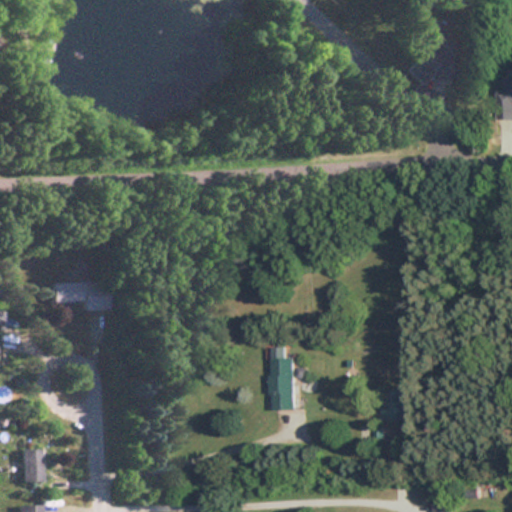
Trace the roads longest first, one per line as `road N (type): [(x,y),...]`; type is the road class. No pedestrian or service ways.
road 1 (residential): [(0,189),(511,159)]
road 2 (residential): [(309,0),(428,104),(431,159)]
road 3 (residential): [(101,511),(97,419),(49,346)]
